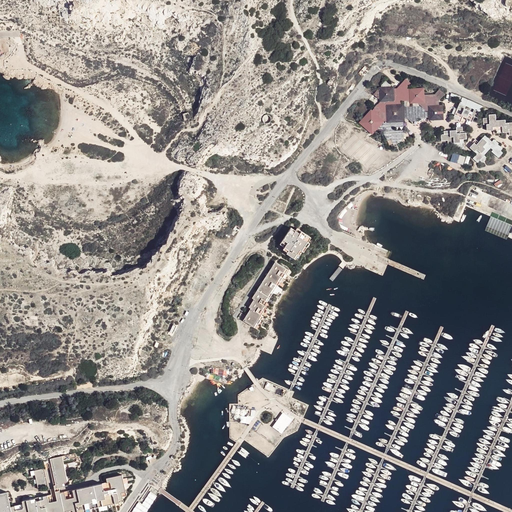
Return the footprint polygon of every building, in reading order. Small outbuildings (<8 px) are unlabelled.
[(412,85),(406,79),(397,89),(394,88),(394,87),(390,87),(391,85),(386,81),(381,85),(381,87),(380,87),(373,95),(380,100),(380,102),(372,111),(371,110),(359,123),(372,135),(377,130),(383,130),(389,145),(393,144),(393,146),(400,143),(403,140),(404,137),(405,126),(405,123),(404,118),(407,118),(411,121),(417,121),(417,119),(425,118),(426,120),(429,120),(430,121),(444,121),(443,106),(439,105),(439,103),(439,101),(445,94),(439,89),(435,94),(425,95),(425,88),(408,89),(412,85)] [(469,101),(466,107),(479,112),(483,107),(469,101)] [(466,107),(460,104),(455,119),(460,122),(462,116),(468,119),(470,113),(465,111),(466,107)] [(496,115),(490,116),(491,126),(488,126),(488,132),(495,132),(495,128),(504,128),(504,134),(510,134),(510,137),(511,136),(511,123),(506,124),(506,121),(496,122),(496,115)] [(456,133),(451,133),(452,138),(455,138),(455,144),(461,145),(461,140),(466,140),(466,135),(457,135),(456,133)] [(474,144),(470,148),(477,154),(472,158),(477,162),(479,160),(481,162),(486,157),(484,155),(490,148),(493,149),(491,152),(497,158),(502,153),(499,150),(502,148),(494,140),(491,141),(485,136),(476,146),(474,144)] [(468,165),(471,157),(467,155),(466,158),(453,154),(451,161),(464,165),(464,163),(468,165)] [(291,228),(280,247),(284,249),(283,251),(287,253),(286,254),(296,260),(299,255),(300,256),(303,251),(304,252),(310,243),(308,242),(311,237),(296,229),(295,231),(291,228)] [(284,269),(274,263),(271,267),(281,273),(284,269)] [(281,273),(271,267),(269,271),(279,277),(281,273)] [(279,277),(269,271),(266,275),(276,281),(279,277)] [(276,281),(266,275),(264,279),(274,285),(276,281)] [(274,285),(264,279),(261,283),(271,289),(274,285)] [(271,289),(261,283),(259,287),(269,293),(271,289)] [(269,293),(259,287),(256,291),(267,297),(269,293)] [(267,297),(256,291),(254,295),(264,301),(267,297)] [(264,301),(254,295),(251,299),(253,300),(262,305),(264,301)] [(262,305),(253,300),(251,304),(262,311),(265,307),(262,305)] [(262,311),(251,304),(249,308),(250,309),(260,315),(262,311)] [(260,315),(250,309),(248,313),(260,320),(262,316),(260,315)] [(260,320),(248,313),(246,317),(258,324),(260,320)] [(258,324),(246,317),(243,321),(255,328),(258,324)] [(178,325),(173,323),(167,335),(173,337),(178,325)] [(236,406),(232,405),(231,416),(239,415),(240,422),(246,423),(250,411),(246,407),(242,409),(236,409),(236,406)] [(281,413),(272,427),(281,434),(291,420),(281,413)] [(62,460),(51,462),(57,487),(54,487),(55,489),(58,502),(48,504),(47,497),(43,498),(45,501),(36,503),(35,500),(23,503),(25,510),(16,511),(15,508),(10,509),(7,493),(0,494),(0,511),(64,511),(72,510),(72,511),(76,511),(75,507),(104,500),(103,495),(107,494),(107,492),(103,493),(101,486),(76,492),(76,490),(73,490),(75,499),(65,500),(64,492),(59,493),(59,491),(59,489),(64,488),(63,485),(67,484),(62,460)] [(35,471),(39,487),(46,485),(43,469),(35,471)] [(121,477),(107,480),(107,483),(110,482),(111,491),(116,489),(117,495),(112,496),(114,505),(118,504),(118,501),(122,501),(121,494),(124,493),(121,477)] [(52,496),(47,497),(48,504),(58,502),(55,489),(51,490),(51,493),(52,496)] [(142,504),(139,502),(132,511),(147,511),(158,496),(154,493),(151,491),(144,502),(143,503),(142,504)]
